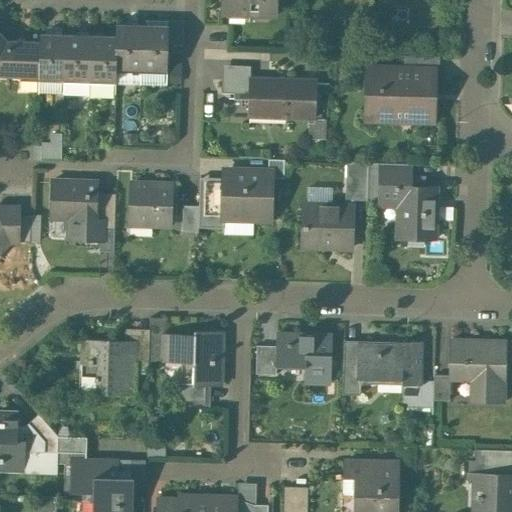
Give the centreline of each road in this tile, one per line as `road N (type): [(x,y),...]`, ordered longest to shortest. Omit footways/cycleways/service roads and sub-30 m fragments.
road 1 (residential): [(469,298),(85,292),(44,306),(0,340)]
road 2 (residential): [(108,157),(186,158),(189,1)]
road 3 (residential): [(476,133),(469,298)]
road 4 (residential): [(35,0),(189,1)]
road 5 (residential): [(482,0),(476,133)]
